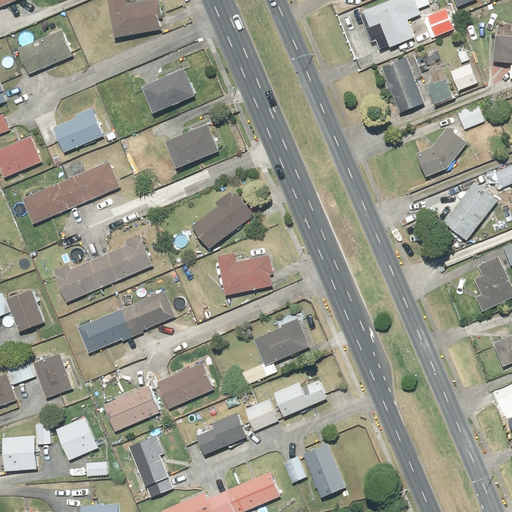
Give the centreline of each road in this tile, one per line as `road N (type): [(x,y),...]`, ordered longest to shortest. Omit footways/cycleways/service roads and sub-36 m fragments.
road 1 (primary): [(436,511),(219,0)]
road 2 (primary): [(278,0),(491,511)]
